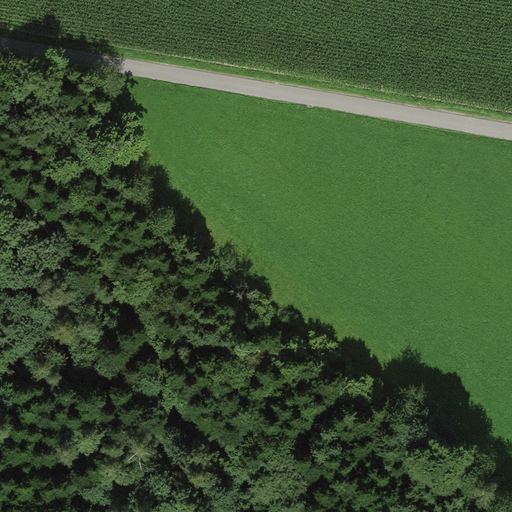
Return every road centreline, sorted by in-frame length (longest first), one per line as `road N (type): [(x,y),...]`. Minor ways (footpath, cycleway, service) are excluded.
road 1 (unclassified): [(511,134),(0,46)]
road 2 (track): [(290,511),(213,442),(110,277),(0,193)]
